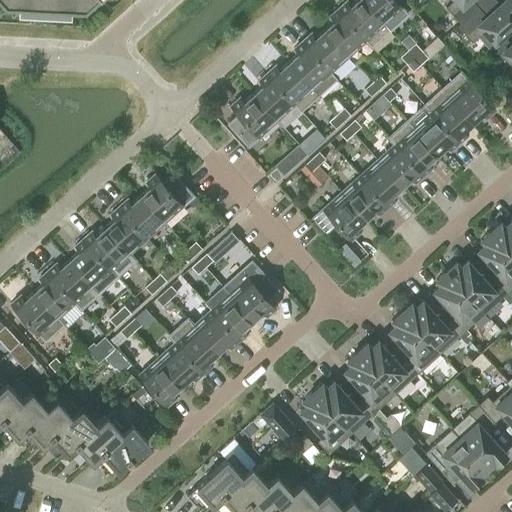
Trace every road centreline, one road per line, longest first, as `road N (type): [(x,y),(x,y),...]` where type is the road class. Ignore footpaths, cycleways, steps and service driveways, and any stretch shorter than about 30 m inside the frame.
road 1 (residential): [(105,505),(333,295),(354,318),(511,172)]
road 2 (residential): [(169,113),(0,264)]
road 3 (residential): [(298,0),(169,113)]
